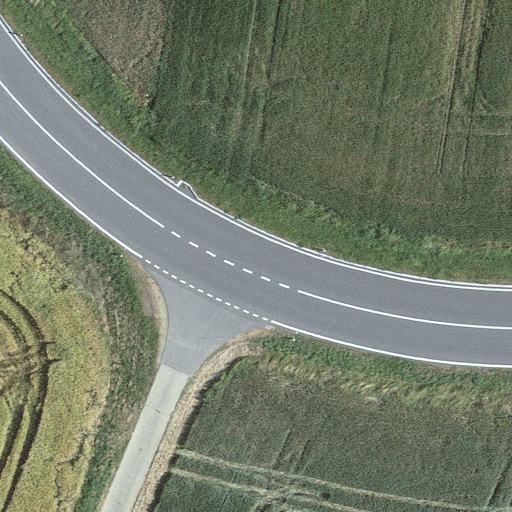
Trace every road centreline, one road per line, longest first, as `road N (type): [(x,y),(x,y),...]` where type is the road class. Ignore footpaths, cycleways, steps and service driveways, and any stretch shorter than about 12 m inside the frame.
road 1 (secondary): [(511,322),(367,311),(216,257),(72,165),(0,90)]
road 2 (track): [(112,511),(216,257)]
